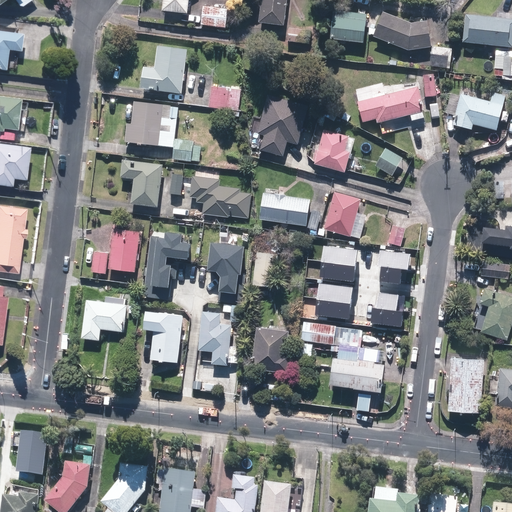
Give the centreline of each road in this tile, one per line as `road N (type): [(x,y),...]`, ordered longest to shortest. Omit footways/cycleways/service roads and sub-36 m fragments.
road 1 (residential): [(92,0),(39,397)]
road 2 (residential): [(414,445),(39,397)]
road 3 (residential): [(444,184),(414,445)]
